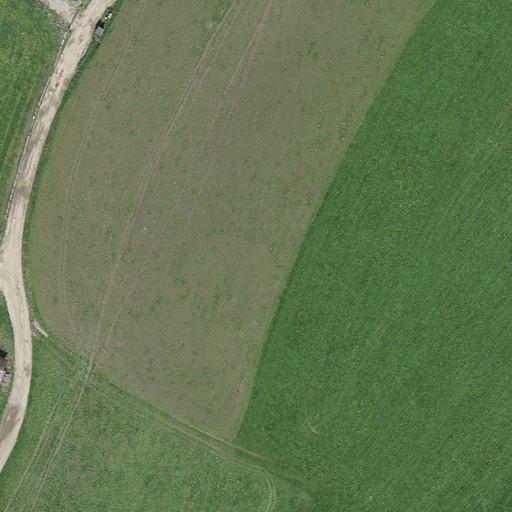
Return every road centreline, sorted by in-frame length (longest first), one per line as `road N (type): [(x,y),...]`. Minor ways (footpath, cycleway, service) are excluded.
road 1 (track): [(99,0),(37,127),(5,273)]
road 2 (track): [(5,273),(21,324),(25,381),(0,464)]
